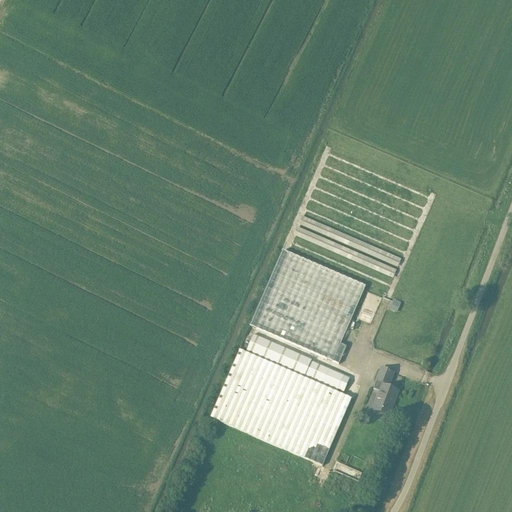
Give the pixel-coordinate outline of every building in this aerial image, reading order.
[(333,187),(321,186),(328,201),(324,201),(325,201),(324,204),(331,218),(334,222),(345,224),(344,222),(363,224),(366,231),(368,228),(387,235),(377,240),(382,250),(368,248),(373,259),(370,259),(369,269),(392,278),(401,258),(389,253),(403,255),(429,191),(330,152),(327,160),(339,164),(326,163),(318,181),(333,187)] [(346,347),(340,345),(365,287),(281,251),(249,326),(338,365),(346,347)] [(357,318),(371,324),(382,298),(368,292),(357,318)] [(400,304),(393,301),(389,310),(397,314),(400,304)] [(245,353),(304,378),(305,377),(343,394),(350,379),(312,362),(313,360),(253,334),(245,353)] [(209,418),(214,420),(322,467),(351,399),(238,350),(209,418)] [(373,409),(389,415),(398,392),(388,388),(388,386),(394,372),(382,367),(376,382),(374,389),(380,392),(373,409)]
